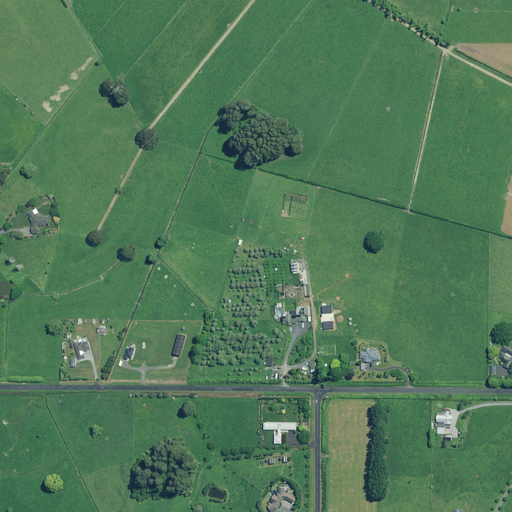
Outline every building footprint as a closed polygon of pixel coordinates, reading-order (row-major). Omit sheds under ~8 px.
[(46,224),(50,224),(50,217),(39,216),(34,210),(29,213),(31,217),(30,218),(32,222),(32,233),(39,234),(39,226),(46,226),(46,224)] [(308,316),(308,308),(301,308),(302,315),(297,316),(297,315),(284,315),(284,320),(283,320),(283,324),(287,324),(287,325),(292,325),(292,324),(297,323),(297,322),(305,321),(305,316),(308,316)] [(91,349),(88,341),(83,343),(81,339),(74,341),(80,359),(86,357),(84,351),(91,349)] [(511,356),(511,355),(511,348),(506,345),(502,350),(507,353),(511,356)] [(377,351),(366,350),(366,352),(360,352),(360,358),(364,358),(363,362),(371,362),(371,360),(376,361),(376,360),(379,360),(380,355),(377,355),(377,351)] [(503,360),(503,361),(505,362),(505,361),(507,362),(504,367),(508,369),(511,362),(511,356),(507,353),(506,354),(502,351),(500,355),(501,355),(499,357),(503,360)] [(445,424),(452,424),(452,416),(449,416),(449,413),(436,413),(436,422),(438,422),(437,434),(444,434),(445,424)] [(282,430),(296,430),(296,423),(264,422),(264,430),(278,430),(278,433),(275,433),(275,444),(282,444),(282,430)] [(292,503),(295,498),(288,493),(285,493),(285,488),(278,488),(278,490),(276,491),(276,495),(274,494),(270,501),(273,503),(269,506),(271,511),(278,509),(284,499),(286,500),(292,503)]
